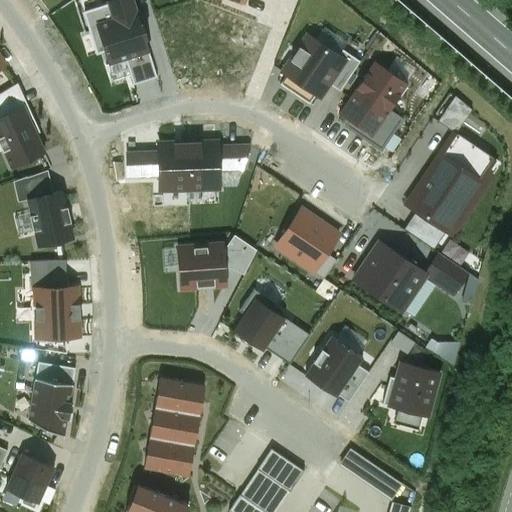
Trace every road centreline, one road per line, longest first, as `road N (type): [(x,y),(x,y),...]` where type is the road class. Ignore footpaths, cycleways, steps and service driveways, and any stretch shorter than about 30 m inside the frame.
road 1 (residential): [(86,141),(178,109),(231,105),(275,120),(347,167)]
road 2 (residential): [(114,344),(217,354),(328,426)]
road 3 (residential): [(114,344),(105,215),(86,141)]
road 4 (residential): [(71,511),(100,429),(114,344)]
road 5 (residential): [(86,141),(59,83),(3,0)]
